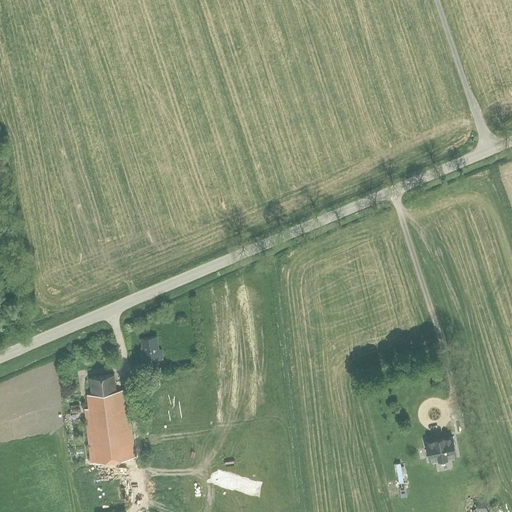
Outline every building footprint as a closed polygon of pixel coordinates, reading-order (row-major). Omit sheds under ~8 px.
[(156,335),(136,341),(144,367),(163,361),(156,335)] [(117,371),(82,376),(95,463),(130,458),(117,371)] [(427,460),(436,459),(437,460),(446,458),(446,457),(456,455),(452,435),(442,437),(442,434),(432,436),(432,438),(423,440),(427,460)] [(404,463),(397,463),(399,489),(406,488),(404,463)] [(496,511),(494,503),(465,509),(465,511),(496,511)]
